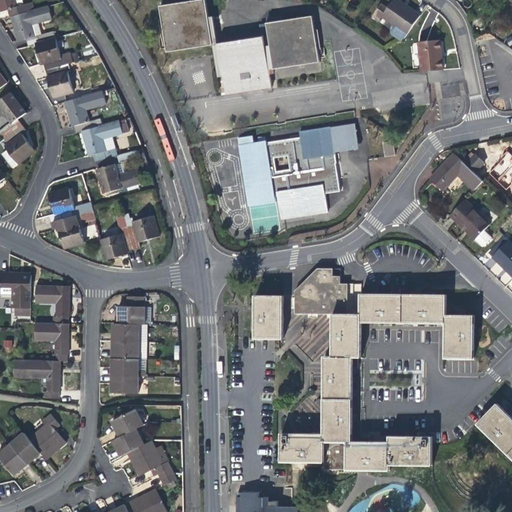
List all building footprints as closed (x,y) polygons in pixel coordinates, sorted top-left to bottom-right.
[(9,10),(19,7),(17,0),(0,0),(0,11),(0,12),(9,10)] [(196,0),(160,6),(168,51),(213,45),(218,77),(223,76),(226,95),(272,87),(270,74),(275,73),(274,69),(319,62),(312,16),(276,22),(275,16),(267,18),(268,23),(267,23),(270,45),(265,46),(264,37),(218,44),(213,16),(209,17),(206,0),(196,0)] [(408,33),(421,15),(406,5),(398,0),(393,0),(388,8),(381,3),(373,15),(379,19),(382,16),(395,24),(391,30),(391,33),(401,40),(405,38),(408,33)] [(31,3),(19,7),(9,10),(11,17),(12,17),(33,11),(31,3)] [(26,39),(37,36),(33,25),(52,20),(49,6),(33,11),(12,17),(16,30),(19,41),(26,39)] [(49,33),(37,36),(26,39),(28,46),(36,44),(51,40),(49,33)] [(45,62),(62,57),(57,39),(51,40),(36,44),(39,55),(41,63),(45,62)] [(421,72),(425,71),(439,70),(442,70),(441,59),(439,59),(439,51),(440,51),(440,40),(418,41),(421,72)] [(65,56),(62,57),(45,62),(47,70),(67,64),(65,56)] [(49,77),(68,72),(69,72),(67,64),(47,70),(49,77)] [(74,91),(68,72),(49,77),(48,77),(51,86),(54,97),(74,91)] [(425,105),(422,86),(373,95),(376,114),(425,105)] [(73,126),(74,126),(91,122),(88,110),(107,105),(103,92),(66,102),(70,115),(73,126)] [(0,100),(0,108),(4,115),(11,124),(18,119),(26,113),(19,104),(11,93),(0,100)] [(399,129),(396,118),(387,120),(388,131),(399,129)] [(23,126),(18,119),(11,124),(0,132),(0,133),(4,140),(23,126)] [(97,120),(91,122),(74,126),(76,133),(83,131),(99,127),(97,120)] [(94,155),(108,151),(104,139),(124,134),(120,121),(99,127),(83,131),(87,146),(90,156),(94,155)] [(359,149),(356,123),(351,124),(354,144),(334,147),(335,152),(359,149)] [(335,152),(334,147),(354,144),(351,124),(331,127),(300,131),(301,137),(283,140),(266,143),(266,141),(253,143),(252,138),(244,139),(244,137),(239,137),(249,205),(279,200),(282,218),(327,211),(325,193),(340,191),(336,163),(335,152)] [(8,145),(23,134),(27,131),(23,126),(4,140),(8,145)] [(35,150),(23,134),(8,145),(6,147),(18,163),(27,156),(35,150)] [(386,157),(396,155),(393,141),(383,143),(386,157)] [(116,148),(108,151),(94,155),(96,163),(114,158),(118,157),(116,148)] [(114,158),(116,166),(141,159),(138,151),(118,157),(114,158)] [(498,185),(511,184),(511,153),(498,154),(498,185)] [(474,189),(481,182),(454,155),(438,171),(431,179),(442,190),(457,174),(474,189)] [(475,171),(483,163),(475,156),(468,164),(475,171)] [(116,166),(114,158),(96,163),(98,171),(116,166)] [(119,174),(116,166),(98,171),(101,182),(104,193),(141,183),(138,169),(119,174)] [(53,203),(56,213),(71,209),(75,208),(70,188),(50,194),(53,203)] [(464,201),(450,215),(463,228),(475,239),(477,238),(484,245),(492,237),(484,230),(490,225),(464,201)] [(92,203),(75,208),(71,209),(73,217),(77,216),(94,211),(92,203)] [(73,217),(71,209),(56,213),(51,215),(53,222),(73,217)] [(94,211),(77,216),(80,226),(97,221),(94,211)] [(118,227),(131,225),(129,214),(117,215),(118,227)] [(84,242),(80,226),(77,216),(73,217),(53,222),(55,229),(59,228),(62,238),(65,247),(84,242)] [(134,221),(136,227),(140,242),(152,238),(159,236),(153,216),(134,221)] [(141,245),(140,242),(136,227),(128,229),(133,247),(141,245)] [(121,231),(122,233),(126,249),(133,247),(128,229),(121,231)] [(128,254),(126,249),(122,233),(102,239),(108,260),(121,256),(128,254)] [(490,253),(493,256),(508,241),(505,238),(490,253)] [(511,244),(508,241),(493,256),(500,263),(511,274),(511,244)] [(295,290),(295,298),(295,314),(334,314),(348,314),(348,284),(344,284),(341,284),(341,277),(341,276),(333,276),(333,269),(318,268),(295,290)] [(1,274),(1,285),(15,285),(15,295),(15,308),(31,309),(32,275),(16,275),(1,274)] [(1,294),(15,295),(15,285),(1,285),(1,290),(1,294)] [(58,303),(58,317),(69,317),(70,297),(70,286),(37,285),(37,303),(58,303)] [(282,434),(282,462),(294,461),(324,462),(324,442),(349,442),(352,442),(352,427),(353,411),(353,384),(353,379),(353,357),(361,357),(361,342),(362,330),(362,322),(369,322),(380,322),(404,322),(404,294),(369,294),(362,294),(362,314),(348,314),(334,314),(333,356),(325,356),(325,379),(325,426),(325,434),(294,434),(282,434)] [(437,295),(404,294),(404,322),(423,323),(437,323),(447,323),(447,342),(447,357),(474,358),(473,316),(447,315),(447,295),(437,295)] [(283,321),(284,298),(284,296),(256,296),(256,306),(256,316),(256,338),(283,338),(283,321)] [(128,307),(144,307),(144,297),(137,297),(129,297),(128,307)] [(295,298),(284,298),(283,321),(294,321),(325,322),(325,330),(325,356),(333,356),(334,314),(295,314),(295,298)] [(144,307),(128,307),(119,306),(119,323),(148,324),(151,324),(152,307),(144,307)] [(57,340),(56,354),(68,355),(69,331),(69,324),(54,323),(36,323),(36,339),(57,340)] [(148,341),(148,324),(119,323),(114,323),(114,333),(114,340),(148,341)] [(147,358),(148,341),(114,340),(114,348),(113,357),(139,358),(147,358)] [(138,376),(139,358),(113,357),(113,366),(113,375),(138,376)] [(49,377),(49,392),(60,392),(61,370),(61,361),(53,361),(28,360),(27,377),(49,377)] [(138,394),(138,376),(113,375),(113,383),(112,393),(138,394)] [(511,418),(498,404),(478,424),(486,431),(487,433),(490,435),(509,454),(511,457),(511,418)] [(118,429),(122,437),(136,429),(144,426),(136,410),(114,421),(118,429)] [(50,423),(56,430),(61,426),(51,414),(46,418),(50,423)] [(67,443),(56,430),(50,423),(29,440),(41,454),(46,460),(59,449),(67,443)] [(122,456),(129,453),(144,445),(136,429),(122,437),(114,440),(119,450),(122,456)] [(33,460),(41,454),(29,440),(25,434),(11,446),(27,465),(33,460)] [(361,442),(352,442),(349,442),(324,442),(324,462),(324,470),(348,470),(358,470),(360,470),(390,470),(390,464),(399,464),(408,465),(433,465),(433,437),(411,437),(391,436),(391,442),(367,442),(361,442)] [(156,468),(163,464),(152,441),(144,445),(129,453),(135,464),(141,476),(156,468)] [(21,470),(27,465),(11,446),(0,454),(0,456),(15,475),(21,470)] [(163,464),(156,468),(159,474),(171,468),(168,462),(163,464)] [(177,480),(171,468),(159,474),(165,486),(177,480)] [(139,499),(126,506),(128,511),(167,511),(157,491),(139,499)] [(242,497),(238,497),(237,511),(299,511),(299,507),(264,506),(265,497),(260,497),(260,493),(243,493),(242,497)]
